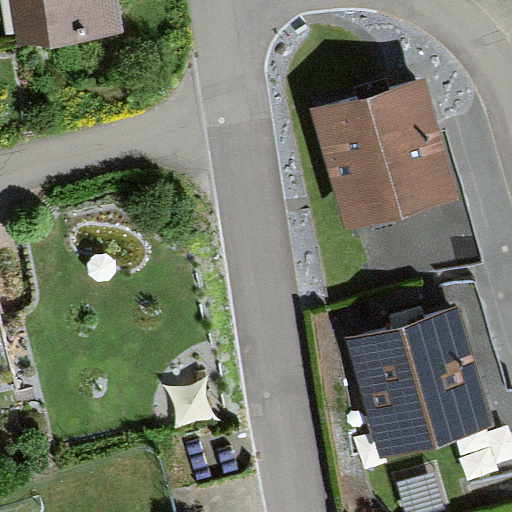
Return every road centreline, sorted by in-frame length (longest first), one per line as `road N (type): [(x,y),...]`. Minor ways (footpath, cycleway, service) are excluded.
road 1 (residential): [(231,109),(298,511)]
road 2 (residential): [(0,164),(231,109)]
road 3 (residential): [(410,0),(469,40),(503,90),(511,122)]
